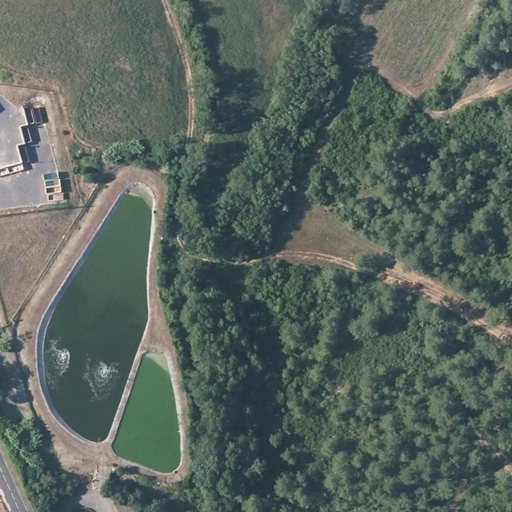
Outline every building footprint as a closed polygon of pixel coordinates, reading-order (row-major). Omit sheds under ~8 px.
[(39,105),(24,107),(27,123),(41,120),(39,105)] [(28,128),(22,128),(25,143),(31,142),(28,128)] [(23,160),(29,158),(25,148),(19,149),(23,160)] [(0,175),(0,189),(9,189),(8,176),(0,175)] [(47,183),(48,204),(64,203),(63,182),(47,183)]
